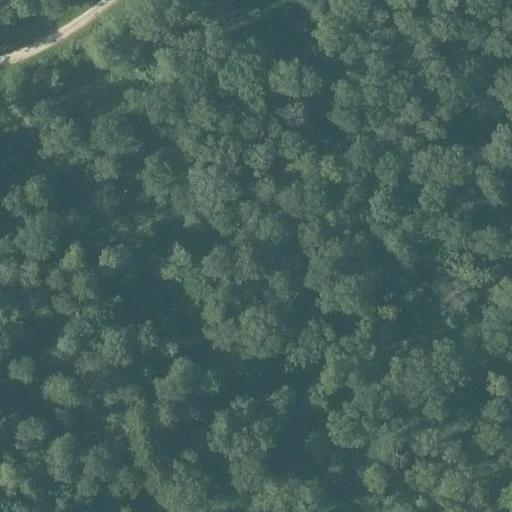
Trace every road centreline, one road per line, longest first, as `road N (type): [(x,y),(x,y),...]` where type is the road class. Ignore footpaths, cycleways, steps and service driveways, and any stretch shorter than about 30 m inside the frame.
road 1 (track): [(0,105),(96,198),(367,511)]
road 2 (track): [(0,60),(112,0)]
